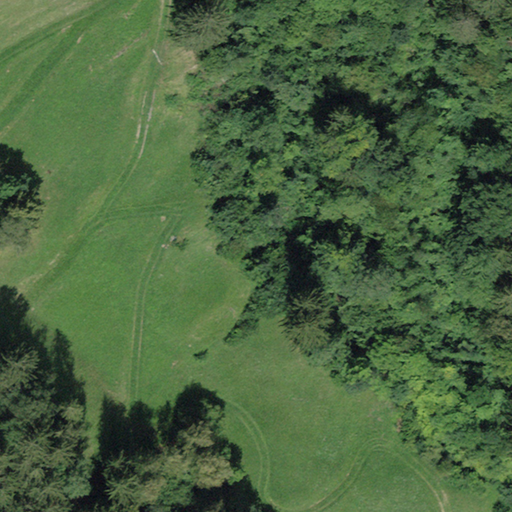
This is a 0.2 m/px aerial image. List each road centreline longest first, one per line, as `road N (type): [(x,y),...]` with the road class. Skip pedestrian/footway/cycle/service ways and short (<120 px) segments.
road 1 (track): [(168,0),(142,139),(100,212),(165,207),(177,217),(142,289),(136,439),(145,441),(177,408),(231,408),(252,428),(263,457),(262,490),(283,511)]
road 2 (track): [(313,511),(383,441),(397,446),(446,511)]
